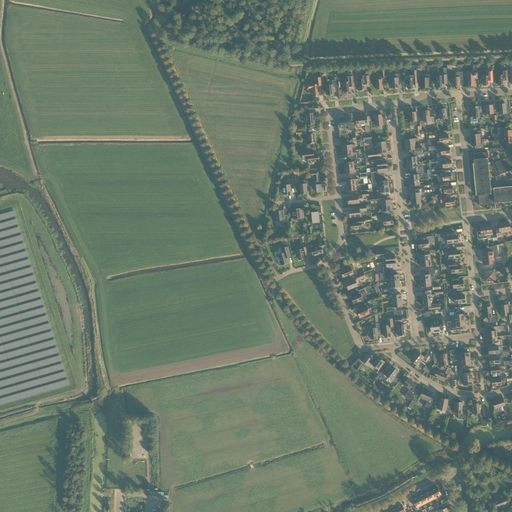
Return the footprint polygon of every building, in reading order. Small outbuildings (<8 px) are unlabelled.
[(487,77),(483,77),(483,86),(490,85),(489,83),(493,83),(492,70),(486,71),(487,77)] [(498,85),(505,85),(505,82),(508,82),(507,70),(501,70),(501,75),(497,76),(497,77),(495,77),(495,84),(498,84),(498,85)] [(407,79),(405,80),(404,81),(405,83),(406,84),(407,84),(408,89),(415,89),(414,85),(418,85),(417,71),(412,71),(413,76),(410,76),(410,79),(407,79)] [(453,87),(460,87),(459,79),(463,79),(463,72),(458,72),(457,73),(457,77),(452,78),(452,79),(449,79),(449,85),(453,85),(453,87)] [(472,72),(472,75),(467,75),(467,82),(468,82),(468,86),(474,86),(474,82),(474,79),(478,79),(477,72),(472,72)] [(351,89),(355,89),(353,74),(350,74),(347,74),(348,82),(344,83),(344,82),(339,82),(339,88),(343,87),(344,92),(351,92),(351,89)] [(390,79),(391,79),(392,88),(398,88),(398,81),(401,80),(400,74),(394,75),(390,75),(390,79)] [(436,76),(437,87),(444,86),(443,84),(447,84),(447,75),(443,75),(443,74),(437,75),(437,76),(436,76)] [(428,81),(432,81),(432,75),(426,75),(426,78),(421,78),(422,88),(429,88),(428,81)] [(370,87),(370,82),(369,76),(362,77),(362,80),(358,80),(359,91),(366,90),(366,88),(370,87)] [(322,85),(321,77),(315,78),(316,85),(312,85),(312,84),(307,85),(307,90),(312,89),(312,93),(313,93),(313,97),(319,96),(318,92),(319,92),(318,86),(322,85)] [(333,88),(337,87),(336,80),(332,81),(333,85),(326,86),(327,95),(334,94),(333,88)] [(504,114),(504,119),(510,119),(509,112),(506,112),(505,104),(498,104),(499,114),(504,114)] [(473,111),(472,111),(473,117),(470,117),(471,123),(477,122),(477,119),(479,119),(480,123),(484,122),(483,115),(480,115),(479,111),(478,106),(473,107),(473,111)] [(440,119),(446,119),(447,124),(451,124),(450,117),(447,117),(446,109),(439,110),(439,115),(438,115),(438,116),(438,118),(439,118),(440,118),(440,119)] [(306,114),(307,125),(315,124),(314,113),(310,114),(310,110),(303,110),(304,115),(306,114)] [(428,121),(428,124),(434,124),(434,117),(430,118),(429,111),(422,112),(423,122),(428,121)] [(382,115),(375,116),(376,126),(383,125),(383,126),(386,126),(386,117),(382,118),(382,115)] [(357,124),(356,124),(356,127),(357,128),(358,128),(360,128),(361,128),(361,127),(361,125),(366,124),(366,127),(365,127),(366,132),(370,132),(370,126),(369,121),(367,122),(367,117),(356,118),(357,124)] [(344,130),(345,128),(345,126),(349,126),(349,131),(354,130),(354,123),(351,124),(350,118),(340,120),(341,126),(341,127),(341,129),(342,130),(344,130)] [(503,133),(503,137),(511,136),(511,130),(509,131),(509,127),(498,128),(499,134),(503,133)] [(316,136),(316,133),(307,134),(308,144),(316,143),(316,136)] [(448,135),(439,136),(440,142),(437,142),(438,145),(447,144),(446,142),(449,141),(448,135)] [(511,142),(511,136),(503,137),(504,143),(499,144),(500,148),(501,148),(503,148),(504,148),(506,147),(507,147),(507,143),(511,142)] [(480,140),(471,141),(472,146),(475,146),(475,149),(483,148),(483,145),(484,145),(484,139),(480,140)] [(422,152),(422,147),(415,147),(415,144),(405,145),(406,151),(414,150),(414,153),(418,153),(422,152)] [(352,150),(343,151),(343,157),(346,156),(353,156),(353,159),(357,158),(357,155),(356,153),(353,153),(352,150)] [(313,162),(319,162),(318,155),(314,155),(314,151),(302,152),(303,159),(308,159),(309,165),(313,164),(313,162)] [(511,200),(511,186),(493,188),(494,194),(491,194),(488,158),(488,152),(474,153),(475,159),(473,160),(477,196),(478,196),(479,204),(479,205),(480,206),(481,207),(483,207),(493,206),(492,202),(494,202),(494,203),(511,200)] [(511,156),(495,163),(495,164),(496,166),(496,167),(497,169),(497,170),(498,172),(499,173),(499,175),(511,170),(511,156)] [(377,164),(377,167),(387,166),(386,160),(382,161),(382,157),(372,159),(372,165),(377,164)] [(357,159),(357,158),(353,159),(354,162),(344,163),(345,168),(354,167),(354,164),(356,164),(357,163),(357,162),(360,161),(360,158),(357,159)] [(442,162),(443,168),(452,167),(451,160),(444,161),(444,158),(436,159),(437,163),(442,162)] [(387,172),(387,166),(377,167),(378,172),(371,173),(372,178),(380,177),(379,173),(387,172)] [(317,190),(317,192),(323,192),(322,184),(319,185),(318,182),(321,182),(319,170),(311,171),(312,177),(315,177),(316,181),(312,182),(313,190),(317,190)] [(416,171),(417,175),(409,176),(409,181),(419,180),(419,177),(421,177),(421,175),(424,174),(424,170),(416,171)] [(442,177),(443,181),(452,180),(451,173),(444,174),(444,171),(437,171),(438,177),(442,177)] [(380,182),(380,177),(372,178),(372,183),(376,182),(377,185),(379,184),(379,187),(389,186),(388,181),(380,182)] [(281,190),(283,190),(284,195),(287,195),(287,196),(291,195),(290,188),(294,188),(293,179),(287,180),(288,185),(280,186),(281,190)] [(301,194),(307,193),(306,186),(310,186),(309,180),(303,181),(303,184),(300,184),(301,194)] [(445,183),(439,184),(440,190),(441,190),(442,197),(447,196),(446,193),(453,193),(453,186),(446,187),(445,183)] [(390,191),(389,186),(379,187),(380,190),(377,190),(377,196),(380,196),(380,193),(390,191)] [(411,194),(411,199),(421,198),(421,195),(424,195),(423,188),(414,189),(414,193),(411,194)] [(362,196),(348,197),(348,205),(359,203),(359,199),(363,198),(363,197),(362,196)] [(446,206),(455,205),(454,199),(447,200),(447,196),(442,197),(440,197),(441,199),(441,203),(445,202),(446,206)] [(421,200),(421,198),(411,199),(412,204),(415,204),(415,207),(424,207),(423,203),(423,200),(421,200)] [(378,212),(379,216),(386,215),(385,211),(392,211),(391,205),(382,206),(382,209),(380,210),(380,212),(378,212)] [(319,222),(320,228),(323,227),(321,206),(317,207),(318,212),(312,213),(313,223),(319,222)] [(360,207),(360,209),(349,210),(350,217),(361,216),(360,212),(366,211),(366,206),(360,207)] [(292,216),(293,216),(294,219),(304,218),(303,208),(293,209),(293,213),(292,213),(292,216)] [(284,210),(274,211),(274,216),(275,216),(275,221),(281,220),(281,226),(284,225),(289,225),(288,216),(284,217),(284,210)] [(384,226),(393,224),(392,218),(386,218),(386,215),(379,216),(379,220),(383,220),(384,226)] [(356,219),(357,223),(351,223),(351,230),(362,229),(361,225),(365,224),(364,219),(356,219)] [(509,222),(503,223),(505,232),(510,231),(511,235),(511,234),(511,228),(510,229),(509,222)] [(499,231),(496,231),(497,238),(500,237),(502,237),(506,236),(505,232),(503,223),(498,224),(499,231)] [(491,225),(485,226),(487,235),(487,238),(487,239),(496,238),(495,231),(492,232),(491,225)] [(487,238),(487,235),(485,226),(480,226),(481,232),(477,233),(478,239),(487,238)] [(447,237),(447,244),(458,242),(457,236),(455,236),(454,232),(445,233),(446,237),(447,237)] [(418,241),(419,248),(429,247),(428,243),(434,243),(434,236),(427,237),(427,240),(418,241)] [(322,249),(325,248),(324,242),(318,244),(319,247),(311,249),(313,256),(323,254),(322,249)] [(302,246),(296,248),(297,251),(299,260),(306,258),(305,255),(308,255),(308,254),(308,252),(306,247),(305,244),(302,245),(302,246)] [(291,257),(290,254),(288,247),(281,249),(283,253),(278,255),(281,265),(289,263),(288,258),(291,257)] [(447,252),(448,252),(449,255),(445,255),(446,259),(449,259),(459,258),(459,251),(456,251),(456,247),(447,248),(447,252)] [(487,252),(483,253),(483,259),(494,258),(498,257),(497,247),(488,248),(488,252),(487,252)] [(428,266),(429,270),(435,270),(436,270),(435,263),(431,264),(431,260),(420,261),(421,267),(428,266)] [(384,272),(389,272),(388,268),(396,267),(395,261),(386,262),(386,267),(383,267),(384,272)] [(455,263),(449,263),(449,267),(449,270),(452,270),(452,273),(462,272),(461,265),(458,266),(457,262),(455,263)] [(347,269),(341,271),(344,278),(354,274),(352,270),(354,270),(354,268),(352,263),(346,265),(347,269)] [(500,271),(499,267),(491,268),(492,271),(485,272),(485,278),(485,282),(489,281),(495,280),(494,271),(500,271)] [(435,274),(435,270),(429,270),(429,275),(420,276),(420,281),(431,280),(430,277),(433,277),(433,274),(435,274)] [(390,278),(390,282),(399,281),(399,278),(400,278),(399,275),(392,275),(392,272),(385,273),(386,278),(390,278)] [(460,281),(460,278),(451,278),(443,279),(443,283),(453,282),(453,289),(457,288),(457,291),(462,290),(462,288),(464,287),(463,280),(460,281)] [(346,284),(348,290),(358,286),(355,280),(346,284)] [(358,295),(351,297),(354,304),(363,300),(362,297),(367,295),(364,289),(357,291),(358,295)] [(444,298),(454,297),(455,304),(459,304),(459,303),(465,303),(465,295),(454,296),(454,293),(444,294),(444,298)] [(433,300),(423,301),(423,307),(428,306),(429,310),(440,308),(439,303),(433,303),(433,300)] [(392,302),(393,307),(387,308),(387,312),(396,311),(396,307),(403,306),(402,303),(402,301),(392,302)] [(357,311),(360,318),(370,314),(368,310),(370,309),(370,307),(368,302),(362,305),(363,308),(357,311)] [(511,315),(509,315),(507,305),(501,306),(502,316),(506,316),(507,323),(511,322),(511,315)] [(490,317),(490,322),(496,322),(495,316),(492,316),(491,307),(484,307),(485,318),(490,317)] [(455,321),(464,320),(464,317),(464,314),(460,314),(460,311),(457,311),(457,308),(447,309),(447,313),(454,312),(454,315),(453,315),(453,321),(455,321)] [(405,331),(406,331),(405,325),(401,325),(401,322),(402,322),(402,318),(395,319),(395,323),(397,322),(399,336),(406,335),(405,331)] [(439,321),(436,322),(437,332),(443,331),(442,325),(445,325),(445,318),(439,319),(439,321)] [(390,327),(393,327),(392,319),(387,319),(388,323),(386,323),(387,326),(383,326),(384,333),(385,338),(390,337),(390,333),(391,333),(390,327)] [(437,332),(436,322),(433,322),(432,319),(427,320),(427,328),(430,327),(431,332),(437,332)] [(465,322),(464,320),(455,321),(456,327),(449,327),(449,331),(459,329),(459,327),(465,326),(465,322)] [(370,329),(367,330),(367,335),(370,334),(371,339),(378,338),(378,336),(377,331),(380,331),(380,323),(376,324),(376,328),(370,329)] [(487,335),(487,338),(497,337),(496,332),(501,332),(500,326),(494,327),(494,331),(486,332),(487,335)] [(497,337),(487,338),(488,340),(487,340),(488,344),(495,343),(496,346),(503,345),(502,339),(497,340),(497,337)] [(470,356),(470,353),(463,353),(462,349),(451,351),(452,355),(460,354),(461,360),(470,359),(470,356)] [(416,351),(413,355),(421,361),(423,359),(426,361),(427,359),(424,357),(416,351)] [(451,363),(448,364),(447,354),(440,355),(441,365),(445,365),(445,368),(451,367),(451,363)] [(421,361),(413,355),(410,360),(418,366),(421,368),(422,366),(419,364),(421,361)] [(366,356),(362,361),(368,366),(370,363),(372,364),(372,365),(379,370),(385,362),(378,357),(374,362),(372,360),(366,356)] [(426,365),(423,369),(428,373),(431,369),(426,365)] [(394,377),(398,372),(392,367),(389,372),(384,368),(379,375),(386,381),(388,378),(393,381),(396,378),(394,377)] [(491,374),(498,374),(499,377),(505,376),(505,371),(500,371),(499,367),(490,368),(491,374)] [(448,377),(452,376),(451,368),(447,369),(445,374),(437,370),(434,377),(444,381),(447,376),(448,377)] [(462,374),(462,370),(455,371),(456,375),(459,374),(459,380),(472,378),(472,376),(472,372),(462,374)] [(500,378),(492,379),(493,386),(501,385),(501,381),(503,381),(503,378),(500,378)] [(410,389),(408,392),(404,397),(410,400),(417,391),(413,389),(416,385),(408,379),(403,385),(410,389)] [(420,397),(427,400),(424,406),(430,409),(434,399),(431,397),(433,394),(423,390),(420,397)] [(441,398),(440,400),(439,409),(445,411),(445,412),(449,413),(451,403),(447,403),(448,400),(441,398)] [(503,399),(493,402),(495,408),(494,409),(495,412),(496,412),(499,411),(500,410),(499,407),(502,406),(504,411),(506,410),(506,411),(510,410),(508,403),(504,404),(503,399)] [(458,419),(465,419),(465,412),(462,412),(463,402),(455,402),(455,413),(459,413),(458,419)] [(479,405),(479,403),(472,404),(473,414),(478,413),(478,417),(484,416),(483,409),(482,409),(481,404),(479,405)] [(438,487),(431,491),(435,499),(442,495),(438,487)] [(431,491),(425,494),(429,502),(435,499),(431,491)] [(425,494),(419,497),(423,505),(429,502),(425,494)] [(423,505),(419,497),(413,500),(417,508),(423,505)] [(494,503),(496,508),(507,504),(505,498),(505,499),(494,503)]
